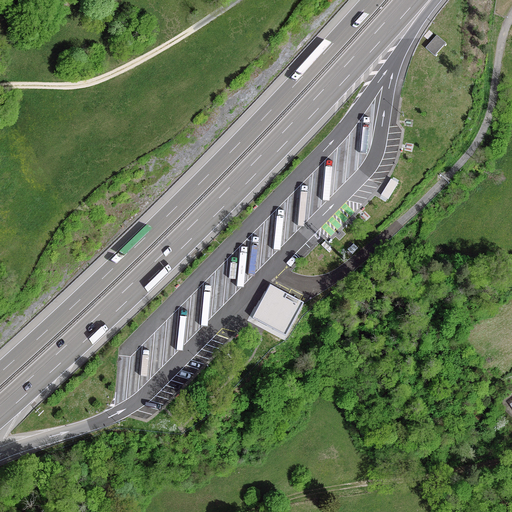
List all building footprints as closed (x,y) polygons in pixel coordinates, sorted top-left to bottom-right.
[(446,43),(437,35),(425,48),(434,56),(446,43)] [(320,246),(326,252),(330,247),(324,242),(320,246)] [(347,251),(351,255),(357,249),(352,245),(347,251)] [(314,261),(316,258),(323,252),(319,248),(312,254),(314,256),(312,259),(314,261)] [(285,337),(295,317),(291,314),(296,306),(271,293),(258,317),(267,322),(265,326),(285,337)] [(482,416),(478,411),(474,414),(477,419),(482,416)] [(457,428),(450,431),(452,437),(459,435),(457,428)]
